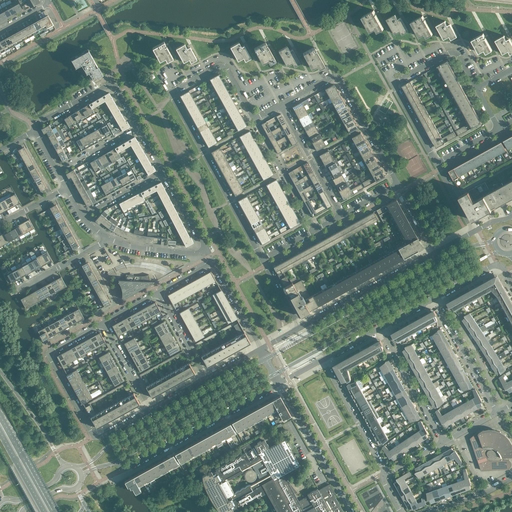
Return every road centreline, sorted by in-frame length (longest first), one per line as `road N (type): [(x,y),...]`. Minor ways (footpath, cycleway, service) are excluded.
road 1 (secondary): [(274,374),(503,253)]
road 2 (residential): [(262,260),(172,95),(221,66)]
road 3 (secondary): [(265,359),(74,466)]
road 4 (residential): [(102,323),(50,354),(89,430),(101,437),(150,409)]
road 5 (secondary): [(440,262),(265,359)]
road 6 (residential): [(117,460),(127,467),(278,383)]
road 7 (secondary): [(117,460),(274,374)]
road 8 (residential): [(436,164),(394,84),(454,52)]
road 9 (residential): [(300,327),(435,253)]
road 10 (residential): [(349,511),(278,383)]
road 11 (residential): [(443,442),(380,327)]
road 12 (residential): [(433,298),(497,412)]
road 13 (residential): [(384,472),(322,359)]
road 14 (residential): [(341,217),(279,105)]
road 15 (residential): [(254,119),(315,231)]
road 16 (residential): [(397,185),(331,77)]
